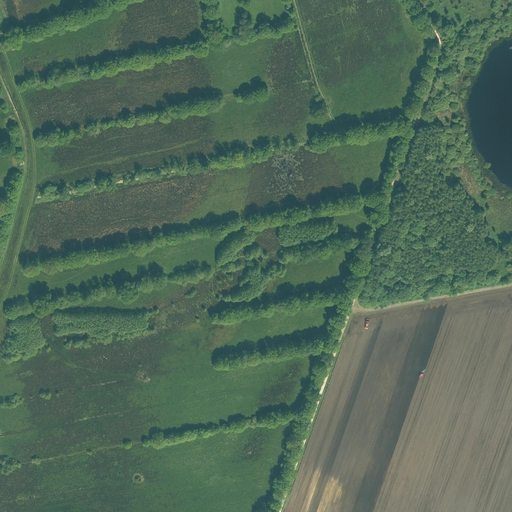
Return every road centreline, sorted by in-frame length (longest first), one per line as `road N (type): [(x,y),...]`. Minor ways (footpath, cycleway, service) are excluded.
road 1 (track): [(380,222),(441,45),(417,0)]
road 2 (track): [(0,73),(29,154),(0,284)]
road 3 (unclassified): [(279,511),(350,306)]
road 4 (track): [(511,283),(367,310),(350,306)]
